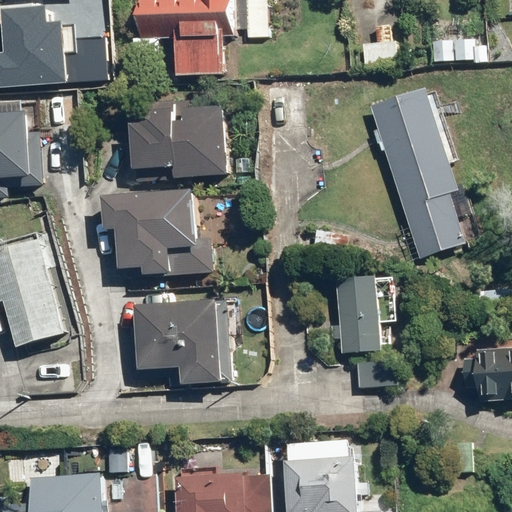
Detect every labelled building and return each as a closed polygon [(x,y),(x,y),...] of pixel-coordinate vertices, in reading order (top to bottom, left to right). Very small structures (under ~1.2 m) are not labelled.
[(267,36),(265,0),(135,0),(137,33),(175,32),(178,32),(227,30),(250,29),(250,36),(267,36)] [(103,4),(2,10),(5,54),(0,53),(0,84),(107,78),(103,4)] [(178,32),(175,32),(177,77),(229,75),(227,30),(178,32)] [(435,44),(435,65),(477,64),(477,43),(435,44)] [(368,47),(368,73),(403,73),(403,47),(368,47)] [(384,160),(390,158),(423,265),(471,250),(463,224),(478,220),(472,201),(457,206),(455,200),(461,198),(452,168),(461,165),(438,93),(376,113),(383,136),(377,138),(384,160)] [(197,108),(156,110),(157,124),(138,125),(141,183),(234,178),(231,118),(231,112),(198,114),(197,108)] [(44,183),(41,135),(25,136),(24,113),(0,114),(0,196),(7,196),(6,185),(44,183)] [(151,274),(152,281),(172,281),(172,283),(222,281),(221,248),(206,249),(205,199),(110,202),(111,236),(124,236),(125,275),(151,274)] [(0,316),(0,315),(0,310),(9,308),(23,357),(71,344),(44,247),(0,259),(0,316)] [(341,353),(383,349),(381,324),(396,323),(392,276),(375,278),(374,272),(335,275),(341,353)] [(186,376),(187,392),(231,391),(231,311),(141,311),(141,376),(186,376)] [(511,336),(495,336),(468,336),(467,396),(483,396),(482,406),(511,406),(511,336)] [(392,367),(362,366),(361,392),(392,393),(392,367)] [(359,511),(360,511),(361,464),(291,463),(289,511),(359,511)] [(179,511),(275,511),(274,476),(178,479),(179,511)] [(31,479),(30,511),(106,511),(107,479),(31,479)] [(0,498),(0,511),(14,511),(15,499),(0,498)]
